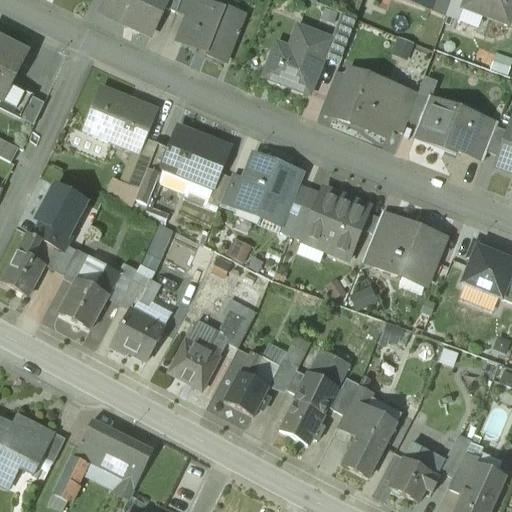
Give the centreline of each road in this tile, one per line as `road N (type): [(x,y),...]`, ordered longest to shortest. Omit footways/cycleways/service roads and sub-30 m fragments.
road 1 (residential): [(511,226),(339,161),(87,47)]
road 2 (residential): [(0,334),(334,511)]
road 3 (residential): [(87,47),(0,231)]
